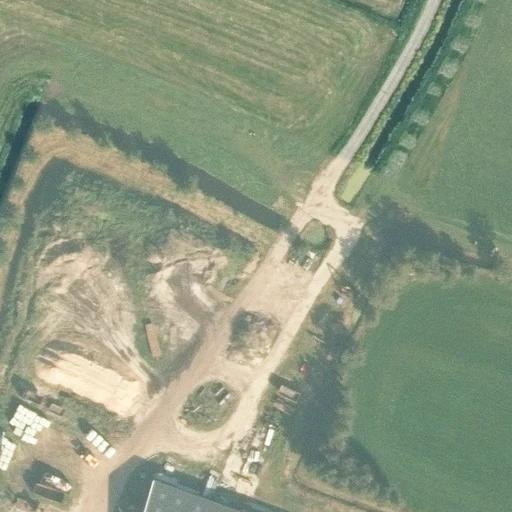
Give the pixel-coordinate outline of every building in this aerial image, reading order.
[(0,359),(0,391),(46,406),(54,381),(20,370),(26,353),(72,367),(78,350),(0,325),(0,326),(0,338),(12,342),(8,355),(13,357),(11,363),(0,359)] [(308,344),(327,355),(336,339),(318,328),(308,344)] [(316,379),(321,367),(309,362),(304,374),(316,379)] [(12,423),(1,429),(16,458),(27,452),(12,423)] [(40,511),(44,488),(34,487),(30,511),(40,511)]
